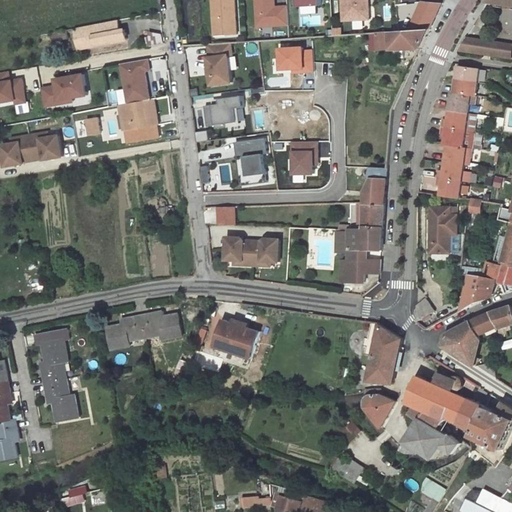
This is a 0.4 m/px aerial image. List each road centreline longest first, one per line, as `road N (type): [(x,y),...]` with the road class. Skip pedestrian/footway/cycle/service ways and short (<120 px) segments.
road 1 (residential): [(209,286),(169,0)]
road 2 (unknown): [(196,194),(326,191),(338,156),(336,80)]
road 3 (residential): [(429,79),(407,130),(400,178),(400,297)]
road 4 (residential): [(400,297),(429,79)]
road 5 (residential): [(209,286),(127,293),(0,320)]
road 6 (unknown): [(11,172),(189,142)]
road 7 (residential): [(366,307),(209,286)]
road 8 (unknown): [(28,72),(175,46)]
road 9 (unknown): [(16,316),(39,451)]
